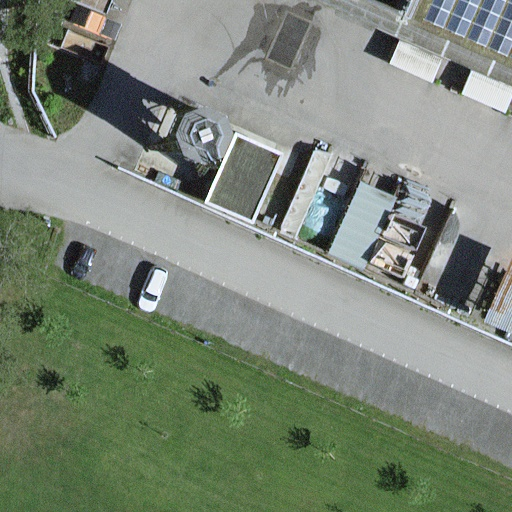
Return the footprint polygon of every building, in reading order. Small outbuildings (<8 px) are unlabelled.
[(511,0),(267,0),(511,108),(511,0)] [(201,119),(180,110),(160,118),(151,140),(159,160),(179,169),(200,161),(209,140),(201,119)] [(272,154),(222,133),(192,204),(242,225),(250,205),(272,154)] [(387,199),(351,183),(318,255),(354,271),(387,199)] [(511,302),(511,265),(495,259),(466,323),(497,336),(511,302)]
